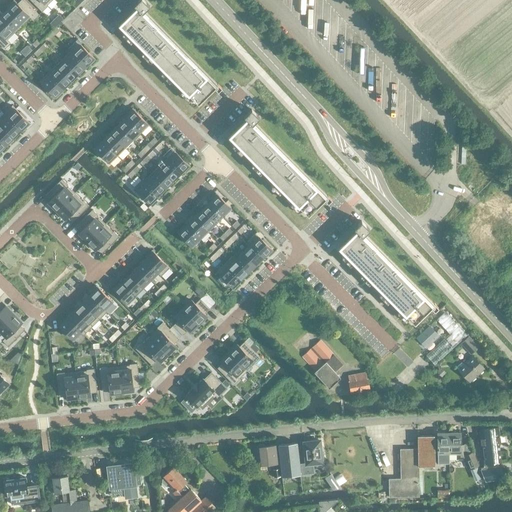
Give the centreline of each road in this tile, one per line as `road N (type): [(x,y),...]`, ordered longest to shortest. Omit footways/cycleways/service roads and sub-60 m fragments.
road 1 (residential): [(0,464),(352,421),(511,415)]
road 2 (residential): [(0,428),(142,408),(298,248)]
road 3 (residential): [(55,120),(117,64),(217,160)]
road 4 (secondary): [(511,335),(386,197)]
road 5 (track): [(383,0),(486,110),(511,89)]
road 6 (secondary): [(326,122),(214,0)]
road 7 (residential): [(394,348),(298,248)]
road 8 (residential): [(98,272),(42,217),(26,217),(0,241)]
road 9 (residential): [(0,280),(31,311),(50,315),(98,272)]
road 10 (residential): [(217,160),(298,248)]
